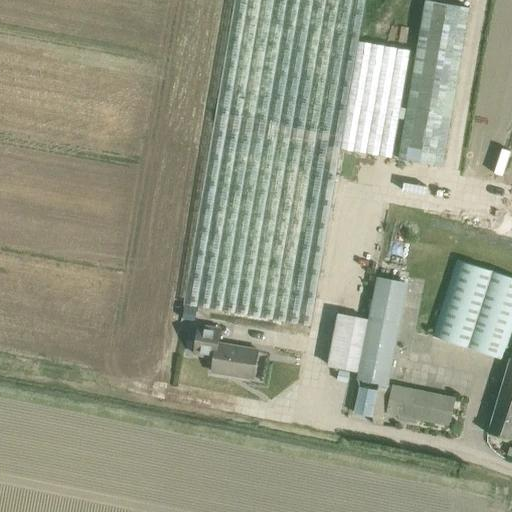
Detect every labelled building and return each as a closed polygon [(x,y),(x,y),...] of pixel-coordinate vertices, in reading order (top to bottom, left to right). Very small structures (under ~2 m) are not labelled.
[(366,0),(236,0),(185,306),(311,327),(341,150),(393,158),(399,119),(405,120),(399,159),(444,167),(470,9),(425,2),(407,109),(401,108),(411,51),(359,42),(366,0)] [(503,360),(511,333),(511,278),(457,260),(431,336),(503,360)] [(358,381),(359,374),(376,284),(376,282),(377,276),(368,274),(360,318),(340,314),(329,368),(334,369),(328,403),(352,407),(356,381),(358,381)] [(376,284),(360,381),(389,387),(408,290),(408,288),(376,282),(376,284)] [(186,307),(184,319),(196,321),(198,309),(186,307)] [(194,357),(216,361),(214,373),(256,381),(261,352),(219,345),(222,329),(199,324),(198,330),(194,357)] [(511,356),(511,360),(490,431),(511,439),(511,356)] [(389,414),(450,426),(456,399),(394,387),(389,414)] [(359,388),(354,415),(373,419),(378,391),(359,388)]
